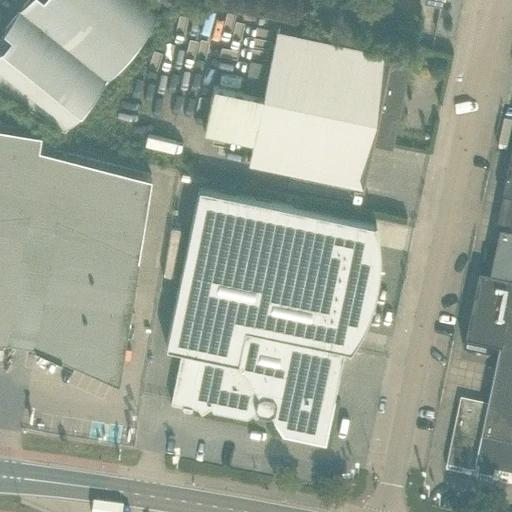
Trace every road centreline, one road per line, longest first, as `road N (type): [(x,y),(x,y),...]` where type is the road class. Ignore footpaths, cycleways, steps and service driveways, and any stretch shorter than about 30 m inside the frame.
road 1 (unclassified): [(386,511),(500,0)]
road 2 (primary): [(233,511),(0,477)]
